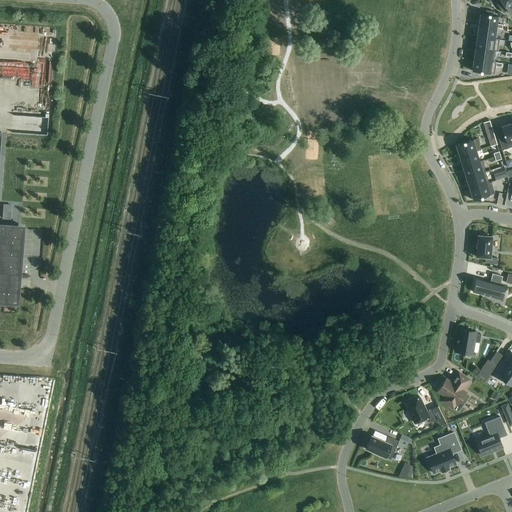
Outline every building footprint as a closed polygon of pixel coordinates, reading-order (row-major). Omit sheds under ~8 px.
[(511,14),(511,0),(500,0),(496,3),(502,13),(508,10),(511,15),(511,14)] [(485,15),(480,14),(478,26),(496,28),(502,29),(503,25),(497,24),(498,17),(493,16),(485,15)] [(58,50),(58,27),(27,26),(26,50),(58,50)] [(496,28),(478,26),(477,37),(499,40),(495,39),(496,28)] [(0,29),(0,47),(8,47),(8,30),(0,29)] [(477,37),(475,48),(498,52),(499,40),(477,37)] [(475,48),(474,60),(496,63),(496,62),(494,62),(495,52),(498,52),(475,48)] [(496,63),(474,60),(472,71),(494,75),(495,67),(501,68),(502,64),(496,63)] [(511,147),(511,123),(501,127),(503,132),(508,149),(511,147)] [(508,149),(503,132),(497,134),(502,151),(508,149)] [(0,301),(16,303),(17,290),(13,290),(14,278),(17,279),(21,230),(3,229),(2,234),(0,233),(0,150),(1,133),(0,133),(0,244),(1,244),(0,262),(0,277),(2,277),(1,289),(0,288),(0,301)] [(497,145),(493,133),(487,135),(491,147),(497,145)] [(459,157),(481,150),(477,139),(456,145),(459,157)] [(479,162),(476,152),(481,150),(459,157),(463,167),(482,161),(479,162)] [(17,171),(26,171),(26,161),(17,161),(17,171)] [(485,172),(482,161),(463,167),(466,178),(485,172)] [(489,183),(485,172),(466,178),(469,189),(491,182),(489,183)] [(495,194),(491,182),(469,189),(473,201),(495,194)] [(491,257),(491,236),(487,236),(487,234),(479,234),(479,236),(477,236),(477,257),(486,257),(486,263),(498,263),(498,257),(491,257)] [(501,300),(505,287),(500,286),(503,277),(492,274),(490,283),(476,279),(473,292),(501,300)] [(475,333),(461,330),(459,338),(458,344),(457,352),(472,355),(474,341),(480,342),(481,335),(475,334),(475,333)] [(511,379),(511,359),(503,373),(511,379)] [(486,380),(496,366),(488,360),(478,374),(486,380)] [(501,361),(496,368),(501,372),(506,364),(501,361)] [(470,380),(459,373),(452,383),(446,380),(438,391),(446,397),(442,401),(453,409),(457,404),(458,405),(466,393),(462,391),(470,380)] [(22,386),(22,399),(35,400),(35,386),(22,386)] [(497,401),(501,395),(495,392),(491,397),(497,401)] [(419,398),(406,405),(415,424),(428,417),(431,423),(437,420),(431,409),(426,412),(419,398)] [(511,410),(508,403),(501,406),(504,413),(511,410)] [(490,436),(476,441),(482,456),(502,448),(499,439),(507,436),(500,417),(485,423),(490,436)] [(461,450),(454,433),(444,437),(446,443),(434,448),(437,454),(427,458),(434,474),(441,471),(442,472),(449,469),(448,468),(456,465),(451,454),(461,450)] [(412,445),(411,439),(402,435),(400,439),(412,445)] [(385,442),(371,436),(365,449),(390,460),(399,442),(388,437),(385,442)]
